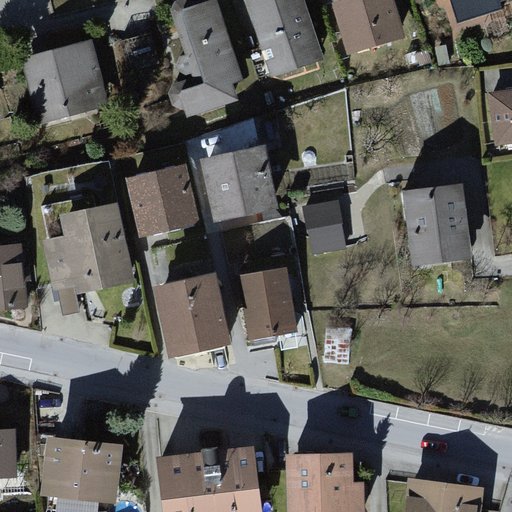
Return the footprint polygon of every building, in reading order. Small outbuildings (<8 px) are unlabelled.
[(308,0),(251,0),(274,80),(327,65),(308,0)] [(402,0),(364,0),(334,8),(349,62),(415,44),(402,0)] [(221,2),(173,17),(193,79),(172,85),(186,130),(255,108),(221,2)] [(97,41),(23,61),(43,131),(117,111),(97,41)] [(511,92),(483,98),(491,146),(511,142),(511,92)] [(268,148),(202,163),(215,225),(281,210),(268,148)] [(190,166),(129,180),(143,239),(203,226),(190,166)] [(465,187),(407,194),(416,273),(474,266),(465,187)] [(348,204),(308,209),(315,259),(355,254),(348,204)] [(62,235),(43,239),(58,308),(135,292),(116,205),(58,217),(62,235)] [(25,242),(0,244),(0,311),(30,309),(25,242)] [(288,270),(238,279),(251,349),(302,340),(288,270)] [(209,274),(156,288),(174,358),(227,343),(209,274)] [(0,482),(20,482),(19,429),(0,429),(0,482)] [(123,446),(49,438),(42,499),(116,507),(123,446)] [(262,511),(255,448),(166,459),(172,511),(262,511)] [(351,456),(289,458),(290,511),(364,511),(364,484),(352,484),(351,456)] [(483,511),(486,489),(411,480),(407,511),(483,511)]
